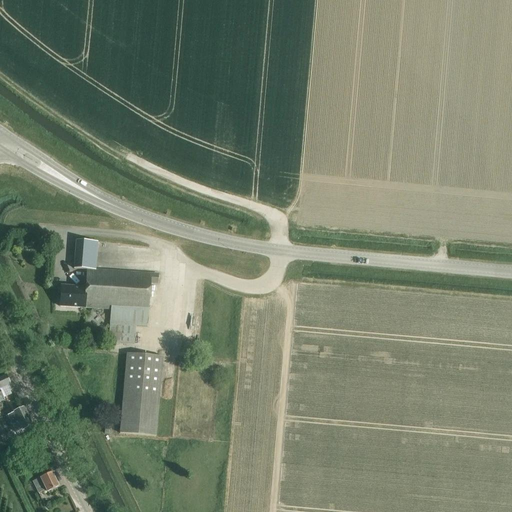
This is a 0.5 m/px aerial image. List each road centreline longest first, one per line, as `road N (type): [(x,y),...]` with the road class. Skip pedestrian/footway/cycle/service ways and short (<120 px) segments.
road 1 (secondary): [(511,271),(281,251),(158,224),(111,206),(0,138)]
road 2 (tertiary): [(87,511),(0,329)]
road 3 (track): [(281,251),(276,215),(130,158)]
